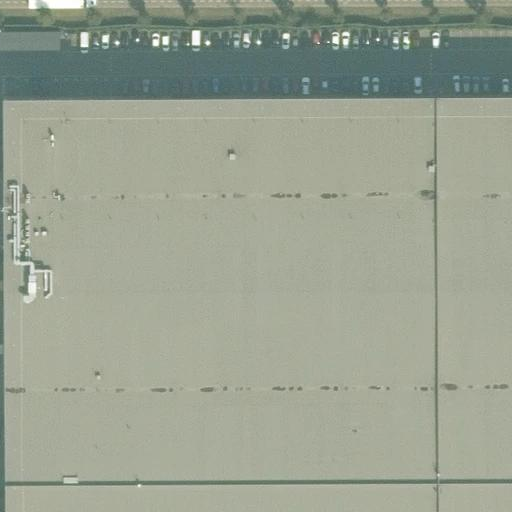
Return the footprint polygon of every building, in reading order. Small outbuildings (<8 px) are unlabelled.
[(0,51),(60,49),(60,30),(0,32),(0,51)] [(511,98),(438,99),(440,484),(511,484),(511,98)] [(7,487),(440,484),(438,99),(5,102),(6,174),(0,173),(0,246),(6,246),(7,487)] [(439,511),(440,484),(7,487),(7,511),(439,511)] [(439,511),(511,511),(511,484),(440,484),(439,511)]
